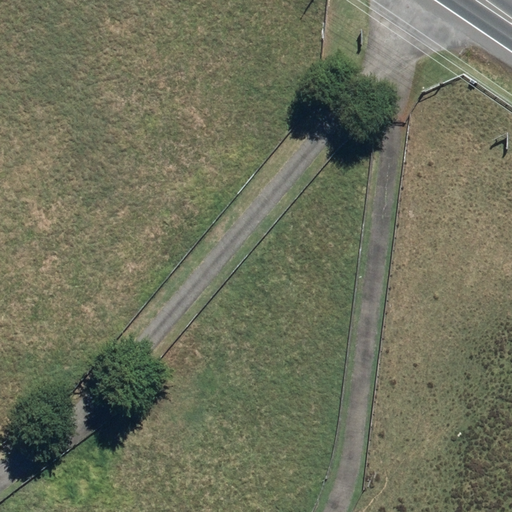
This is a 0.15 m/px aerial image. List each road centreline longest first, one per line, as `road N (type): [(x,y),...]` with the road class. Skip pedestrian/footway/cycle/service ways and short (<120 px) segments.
road 1 (unknown): [(407,0),(139,359),(0,481)]
road 2 (unknown): [(327,511),(355,438),(381,142),(424,0)]
